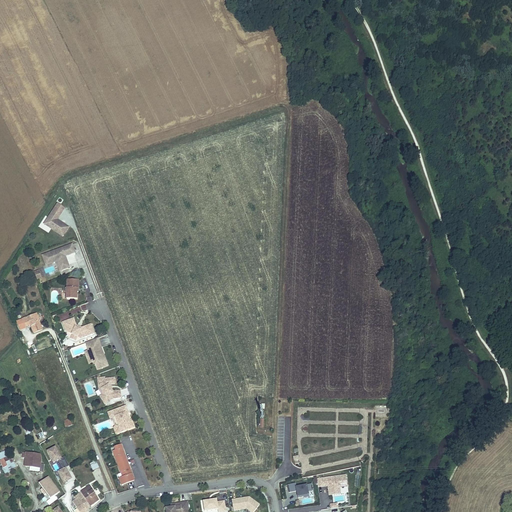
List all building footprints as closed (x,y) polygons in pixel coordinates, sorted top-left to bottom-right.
[(65,208),(58,203),(46,222),(47,226),(63,236),(68,227),(60,222),(59,223),(58,223),(57,220),(65,208)] [(68,256),(75,253),(73,245),(43,256),(47,266),(57,262),(58,261),(60,262),(63,270),(70,268),(66,258),(64,257),(64,255),(65,255),(66,255),(68,256)] [(79,289),(80,280),(68,280),(68,299),(78,300),(78,289),(79,289)] [(40,320),(38,313),(17,321),(20,330),(31,324),(34,333),(43,329),(39,320),(40,320)] [(96,334),(93,326),(82,330),(76,327),(73,319),(63,323),(67,333),(82,339),(96,334)] [(95,363),(98,370),(110,366),(105,354),(104,355),(101,349),(103,348),(99,339),(92,342),(87,344),(90,351),(94,363),(95,363)] [(90,351),(86,352),(91,364),(94,363),(90,351)] [(108,383),(114,382),(113,376),(103,377),(99,378),(100,387),(102,391),(99,393),(98,394),(103,402),(112,397),(119,396),(118,389),(111,390),(109,388),(107,383),(108,383)] [(124,405),(108,411),(111,417),(114,417),(117,425),(114,427),(117,433),(132,427),(129,419),(126,420),(124,414),(127,413),(124,405)] [(111,417),(108,411),(107,412),(109,418),(112,418),(115,425),(112,427),(115,433),(117,433),(114,427),(117,425),(114,417),(111,417)] [(65,427),(73,425),(70,418),(63,421),(65,427)] [(113,451),(123,477),(119,479),(122,485),(135,480),(121,444),(115,447),(116,450),(113,451)] [(62,458),(56,447),(49,451),(54,462),(62,458)] [(0,463),(4,473),(16,469),(8,449),(0,452),(0,463)] [(27,453),(25,466),(40,467),(41,459),(39,454),(27,453)] [(56,471),(57,471),(63,484),(75,479),(66,459),(53,465),(56,471)] [(89,464),(92,471),(99,468),(96,461),(89,464)] [(346,475),(317,479),(318,488),(328,487),(329,495),(341,494),(340,488),(348,487),(347,484),(346,475)] [(49,477),(40,483),(44,489),(42,490),(45,495),(47,494),(50,498),(60,492),(49,477)] [(309,496),(308,492),(313,491),(312,485),(307,485),(295,488),(297,498),(303,497),(304,498),(309,497),(309,496)] [(81,492),(81,493),(90,506),(99,500),(90,486),(81,492)] [(73,501),(79,511),(88,511),(89,511),(87,509),(89,508),(91,507),(90,506),(81,493),(81,492),(74,496),(76,499),(73,501)] [(247,499),(247,498),(233,500),(235,511),(247,509),(251,511),(255,511),(261,505),(250,497),(249,499),(247,499)] [(217,499),(204,501),(205,511),(218,509),(226,508),(225,501),(218,502),(217,499)] [(189,511),(188,502),(175,504),(175,507),(172,507),(167,508),(167,511),(189,511)]
